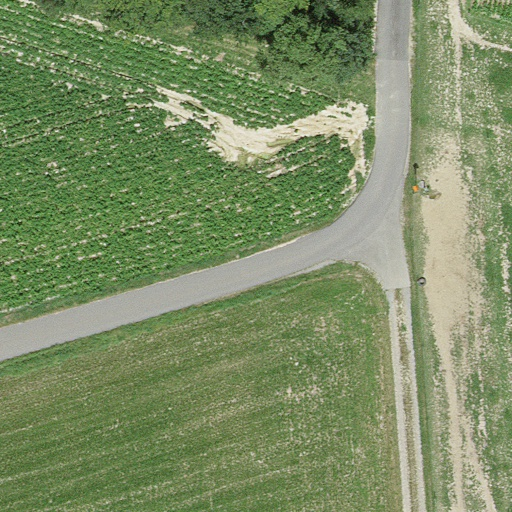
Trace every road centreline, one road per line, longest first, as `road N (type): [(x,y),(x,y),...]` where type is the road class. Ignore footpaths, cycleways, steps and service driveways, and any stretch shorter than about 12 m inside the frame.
road 1 (unclassified): [(394,0),(389,191),(342,240),(282,271),(0,353)]
road 2 (track): [(412,511),(389,191)]
